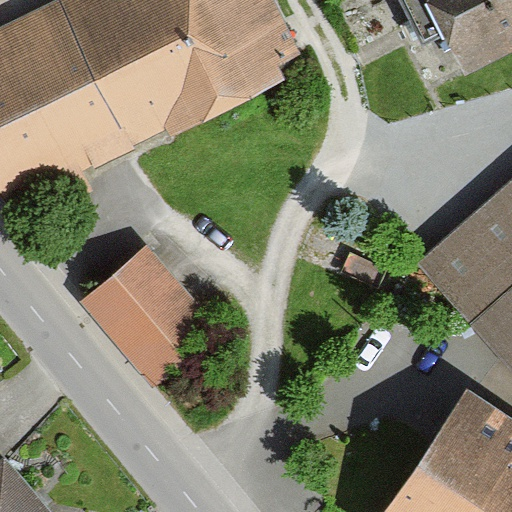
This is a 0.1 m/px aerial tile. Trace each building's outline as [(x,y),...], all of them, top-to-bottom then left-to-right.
[(268,0),(72,0),(0,38),(0,192),(20,230),(93,191),(86,178),(165,136),(169,144),(284,84),(296,56),(268,0)] [(511,58),(511,0),(424,0),(468,81),(511,58)] [(511,186),(425,271),(511,360),(511,186)] [(226,329),(147,246),(82,308),(161,391),(226,329)] [(511,511),(511,428),(462,396),(385,511),(511,511)] [(45,511),(2,461),(0,462),(0,511),(45,511)]
